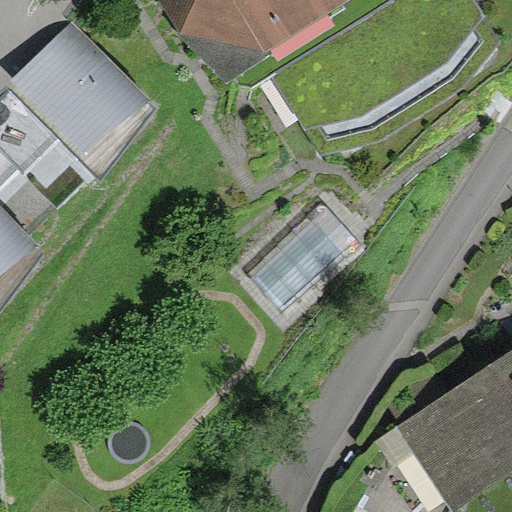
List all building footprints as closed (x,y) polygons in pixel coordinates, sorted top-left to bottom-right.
[(154,0),(180,45),(225,90),(354,6),(349,0),(154,0)] [(466,0),(401,0),(276,80),(322,153),(375,140),(461,85),(494,43),(466,0)] [(75,36),(15,92),(102,187),(151,117),(75,36)] [(0,314),(41,259),(0,216),(0,314)] [(511,355),(396,431),(402,441),(360,511),(461,511),(511,478),(511,355)]
